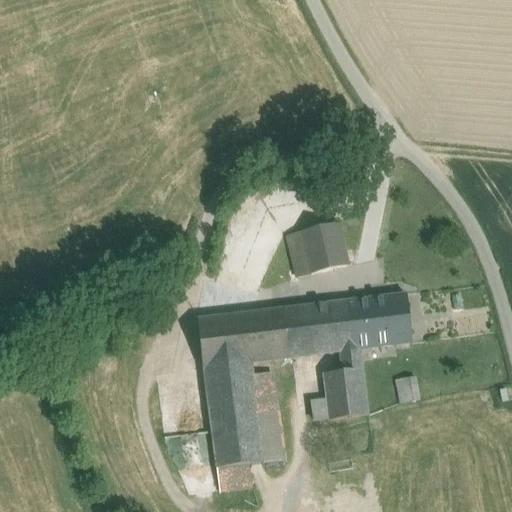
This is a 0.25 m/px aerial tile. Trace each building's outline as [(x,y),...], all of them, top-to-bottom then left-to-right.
[(338,225),(287,237),(297,280),(348,267),(338,225)] [(406,296),(346,303),(352,352),(371,350),(412,345),(406,296)] [(346,303),(282,311),(288,360),(339,354),(352,352),(346,303)] [(282,311),(197,321),(202,371),(203,370),(251,365),(288,360),(282,311)] [(352,352),(339,354),(342,374),(323,376),(329,422),(368,418),(361,362),(372,361),(371,350),(352,352)] [(272,375),(253,378),(251,365),(203,370),(219,494),(251,490),(248,467),(283,463),(272,375)] [(415,379),(396,382),(400,404),(419,401),(415,379)] [(203,434),(175,437),(180,493),(210,490),(208,466),(190,467),(189,457),(205,455),(203,434)]
